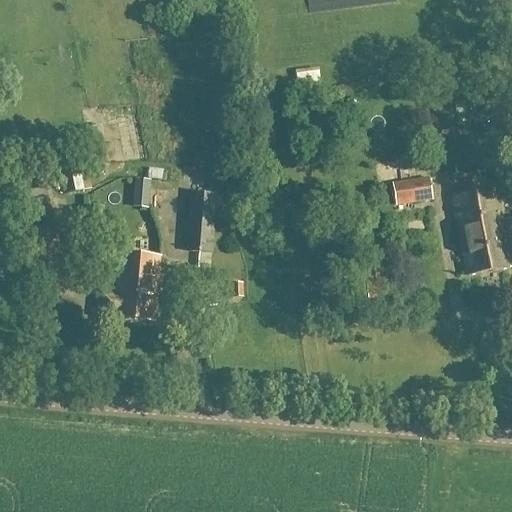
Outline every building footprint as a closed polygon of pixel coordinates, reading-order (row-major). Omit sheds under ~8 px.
[(67,195),(90,191),(86,173),(62,177),(67,195)] [(431,203),(427,181),(392,187),(395,209),(431,203)] [(511,221),(503,224),(497,193),(453,201),(468,279),(511,270),(511,221)] [(210,255),(215,198),(192,196),(187,254),(210,255)] [(35,272),(61,267),(47,201),(21,207),(35,272)] [(155,324),(160,260),(118,257),(115,294),(97,292),(94,319),(113,320),(113,321),(155,324)] [(388,284),(381,285),(380,273),(365,275),(365,286),(366,302),(390,301),(388,284)]
